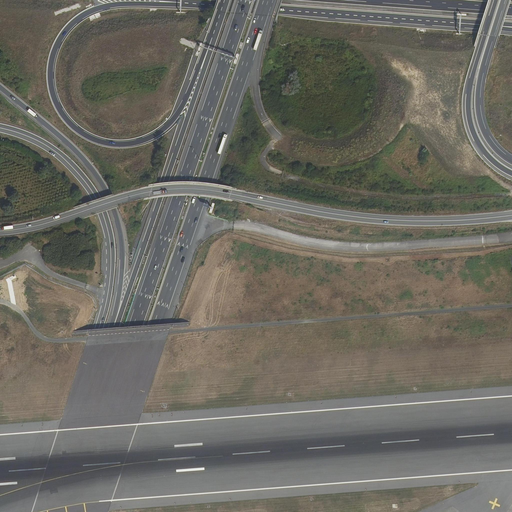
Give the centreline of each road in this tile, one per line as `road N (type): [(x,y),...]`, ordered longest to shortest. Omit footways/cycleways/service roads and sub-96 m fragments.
road 1 (motorway): [(246,0),(72,511)]
road 2 (motorway): [(93,511),(266,0)]
road 3 (secondary): [(511,214),(373,221),(174,190),(0,231)]
road 4 (secondary): [(40,511),(104,311),(110,244),(97,201),(76,170),(46,145),(0,127)]
road 5 (motorway): [(213,35),(173,118),(153,135),(102,143),(69,122),(53,94),(50,62),(68,27),(112,4),(183,2)]
road 6 (motorway): [(213,35),(114,327)]
road 7 (motorway): [(0,88),(67,142),(108,195),(122,254),(114,327)]
road 8 (track): [(282,142),(262,154),(267,166),(329,186),(387,197),(511,194)]
road 9 (trunk): [(183,2),(461,23)]
road 10 (motorway): [(114,327),(53,511)]
road 11 (trunk): [(495,0),(468,111),(481,148),(511,172)]
road 12 (trunk): [(511,161),(491,143),(478,110),(505,0)]
